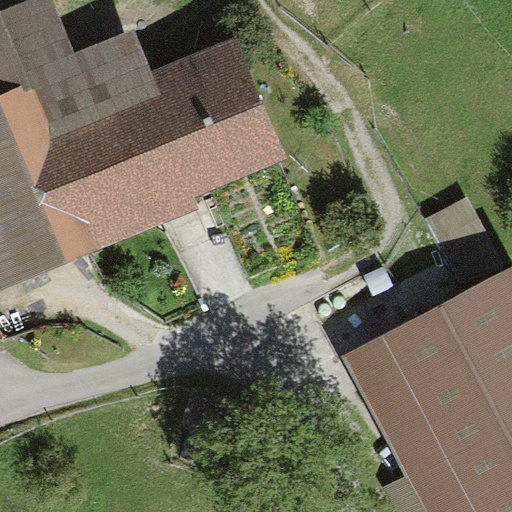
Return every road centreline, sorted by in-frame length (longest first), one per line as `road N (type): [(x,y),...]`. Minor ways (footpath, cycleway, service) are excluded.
road 1 (track): [(277,357),(184,358),(0,408)]
road 2 (residential): [(354,511),(277,357)]
